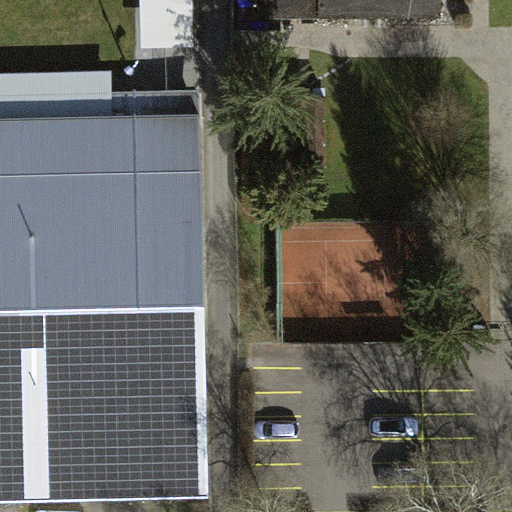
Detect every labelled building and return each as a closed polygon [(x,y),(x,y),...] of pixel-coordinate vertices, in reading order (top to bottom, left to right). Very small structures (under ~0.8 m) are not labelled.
[(192,46),(190,0),(165,0),(167,46),(192,46)] [(271,0),(273,33),(443,30),(442,0),(271,0)] [(0,79),(0,117),(115,116),(115,77),(0,79)] [(326,97),(293,98),(294,167),(328,166),(326,97)] [(0,504),(203,502),(197,115),(174,115),(115,116),(0,117),(0,504)]
